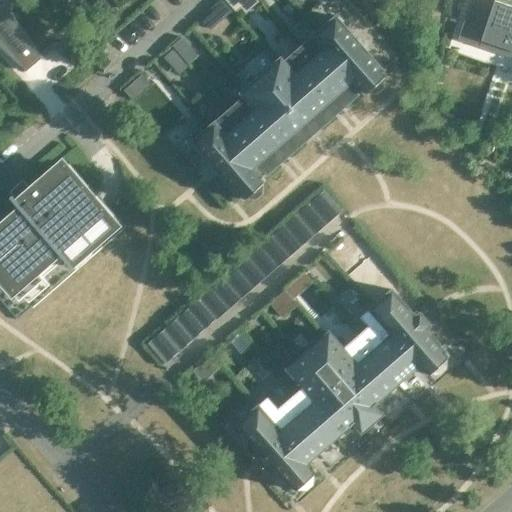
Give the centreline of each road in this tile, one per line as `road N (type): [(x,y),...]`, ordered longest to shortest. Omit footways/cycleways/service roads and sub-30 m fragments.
road 1 (residential): [(68,469),(348,216)]
road 2 (residential): [(0,178),(107,82)]
